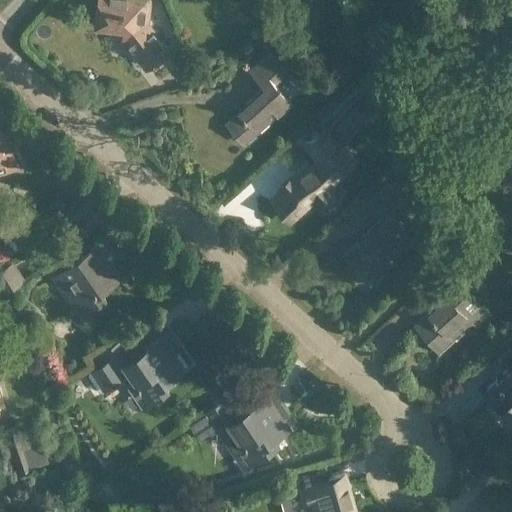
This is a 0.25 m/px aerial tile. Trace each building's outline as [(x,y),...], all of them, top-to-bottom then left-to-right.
[(151,0),(95,0),(93,25),(121,29),(120,42),(122,42),(145,70),(171,49),(149,21),(151,0)] [(184,51),(172,61),(177,67),(190,58),(184,51)] [(224,122),(243,144),(291,100),(278,86),(291,74),(270,51),(249,71),(263,87),(224,122)] [(387,62),(377,70),(387,80),(396,72),(387,62)] [(326,193),(323,190),(346,170),(333,155),(345,144),(341,139),(325,122),(305,141),(319,157),(271,200),(292,224),(301,215),(298,212),(312,200),(315,203),(326,193)] [(0,171),(17,166),(5,130),(0,131),(0,171)] [(420,142),(408,152),(416,161),(424,154),(420,142)] [(405,201),(389,182),(368,201),(382,217),(356,240),(358,242),(344,254),(367,281),(415,239),(392,213),(405,201)] [(13,212),(14,214),(8,216),(17,248),(35,242),(26,212),(13,212)] [(58,285),(79,314),(106,296),(102,290),(122,276),(111,260),(118,255),(105,236),(50,275),(57,286),(58,285)] [(415,326),(434,348),(449,335),(452,339),(454,337),(456,340),(465,332),(463,329),(471,322),(478,329),(492,316),(471,293),(485,281),(479,275),(491,264),(473,244),(461,255),(440,273),(454,289),(429,311),(430,312),(415,326)] [(0,272),(0,288),(4,294),(25,280),(13,263),(0,272)] [(102,390),(102,391),(129,373),(148,402),(169,388),(165,383),(189,367),(178,351),(181,349),(169,330),(145,347),(146,349),(132,358),(120,340),(97,355),(102,362),(89,371),(89,372),(87,374),(99,392),(102,390)] [(511,397),(511,336),(507,341),(511,346),(511,365),(496,381),(497,382),(484,394),(499,410),(511,397)] [(289,413),(273,389),(234,415),(223,398),(187,422),(200,441),(216,430),(242,469),(256,459),(273,447),(269,442),(291,427),(284,416),(289,413)] [(22,437),(18,425),(7,429),(19,470),(30,467),(26,454),(39,450),(34,433),(22,437)] [(480,469),(485,462),(478,456),(472,463),(480,469)] [(297,490),(300,500),(305,499),(306,502),(308,502),(310,509),(308,509),(309,511),(351,511),(352,511),(355,511),(353,501),(349,502),(341,474),(318,481),(314,469),(299,474),(303,489),(297,490)] [(88,478),(93,485),(105,477),(99,470),(88,478)] [(283,511),(295,511),(290,491),(278,494),(283,511)]
